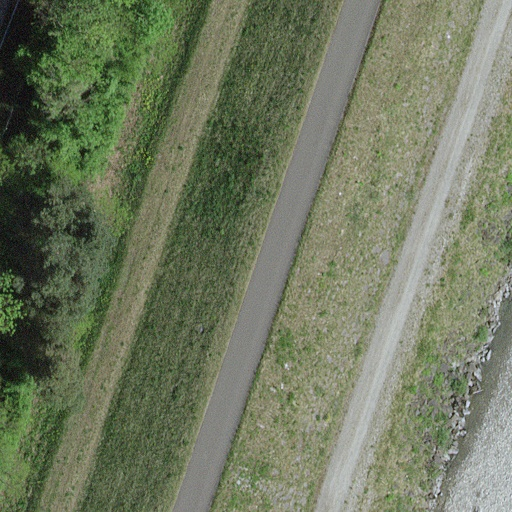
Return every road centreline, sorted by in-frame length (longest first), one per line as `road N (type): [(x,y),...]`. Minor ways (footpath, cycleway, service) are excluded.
road 1 (track): [(367,0),(191,511)]
road 2 (track): [(511,31),(349,511)]
